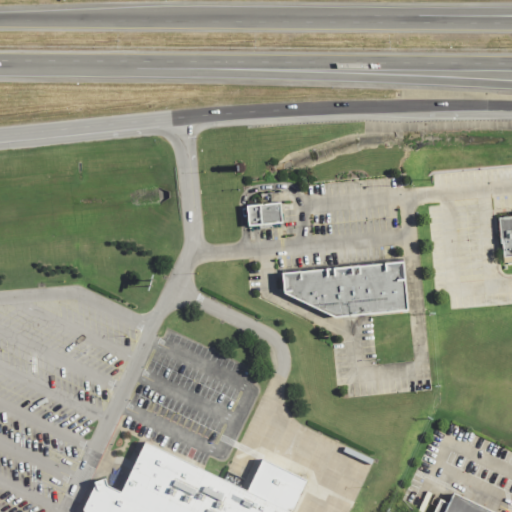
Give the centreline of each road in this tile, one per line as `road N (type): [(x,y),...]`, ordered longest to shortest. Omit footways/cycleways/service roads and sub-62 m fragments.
road 1 (tertiary): [(0,129),(261,108),(511,104)]
road 2 (motorway): [(511,22),(0,17)]
road 3 (motorway): [(0,60),(511,63)]
road 4 (motorway): [(179,62),(511,83)]
